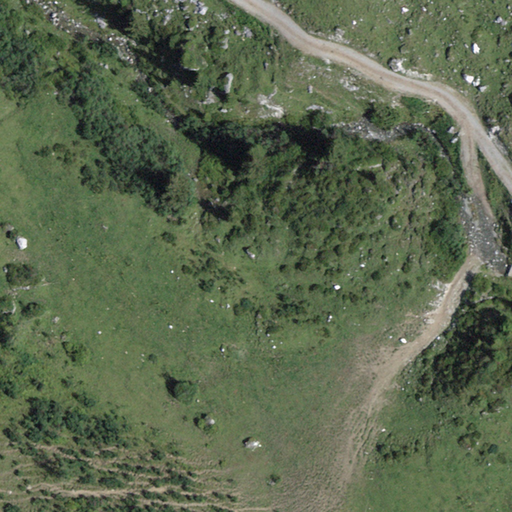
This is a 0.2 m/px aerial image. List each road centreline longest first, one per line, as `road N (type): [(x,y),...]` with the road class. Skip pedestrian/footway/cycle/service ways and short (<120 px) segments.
road 1 (track): [(387,367),(361,383),(299,393),(237,377),(127,311),(0,190)]
road 2 (track): [(482,127),(473,168),(483,238),(443,319),(387,367)]
road 3 (track): [(253,0),(335,47),(451,97),(482,127)]
